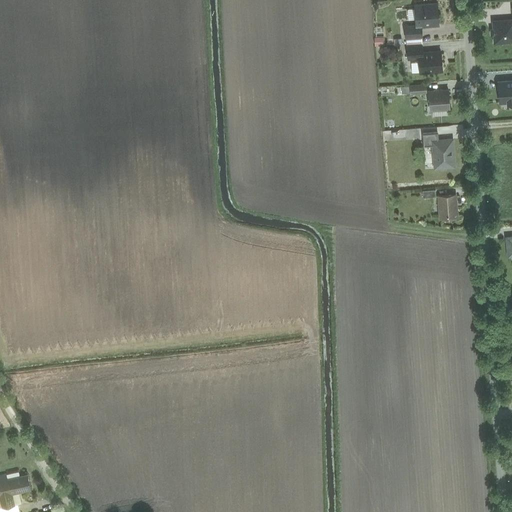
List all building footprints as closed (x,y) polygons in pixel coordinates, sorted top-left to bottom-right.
[(440,2),(418,4),(419,24),(424,24),(441,23),(440,2)] [(511,17),(494,19),(496,43),(511,41),(511,17)] [(406,25),(406,36),(425,35),(424,24),(419,24),(406,25)] [(426,44),(409,46),(410,58),(421,57),(421,53),(427,53),(426,44)] [(427,53),(421,53),(421,57),(423,71),(447,69),(446,51),(427,53)] [(511,80),(503,81),(505,102),(511,101),(511,80)] [(428,83),(412,84),(412,93),(429,91),(428,83)] [(452,89),(430,91),(432,108),(453,106),(452,89)] [(441,131),(424,133),(425,145),(435,144),(435,139),(442,138),(441,131)] [(442,138),(435,139),(435,144),(437,168),(458,166),(456,137),(442,138)] [(460,193),(441,195),(443,217),(462,216),(460,193)] [(32,474),(1,481),(3,490),(6,505),(19,502),(17,493),(36,489),(32,474)] [(0,511),(23,511),(21,502),(6,505),(0,506),(0,511)]
